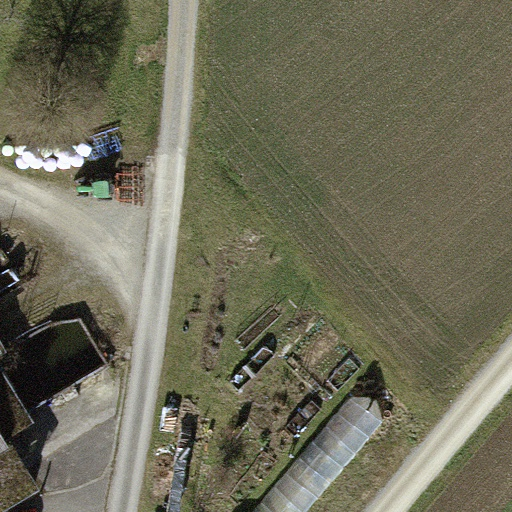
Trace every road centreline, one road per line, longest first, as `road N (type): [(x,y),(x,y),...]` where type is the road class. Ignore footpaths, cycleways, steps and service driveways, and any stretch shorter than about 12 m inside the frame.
road 1 (track): [(144,511),(183,0)]
road 2 (track): [(384,511),(511,362)]
